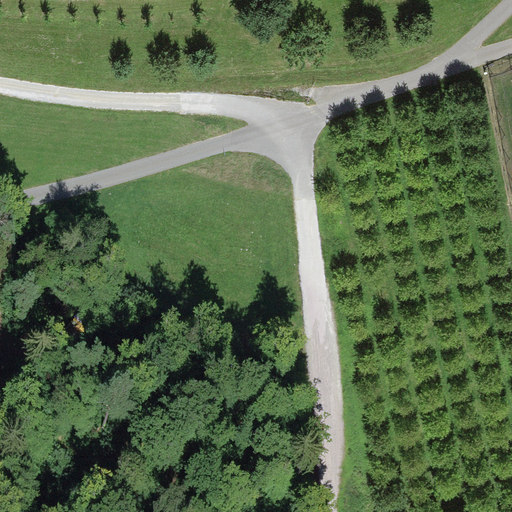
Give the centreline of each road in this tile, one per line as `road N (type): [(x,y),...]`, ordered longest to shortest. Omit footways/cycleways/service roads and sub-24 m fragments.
road 1 (unclassified): [(452,66),(0,209)]
road 2 (track): [(305,118),(302,222),(324,511)]
road 3 (track): [(0,83),(97,101),(315,94),(342,106)]
road 4 (track): [(108,497),(248,407),(310,329)]
